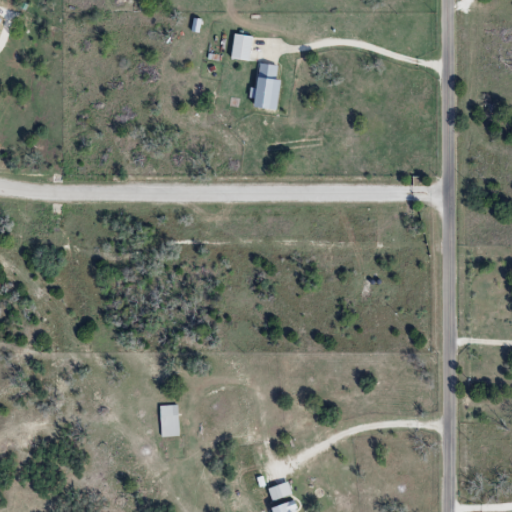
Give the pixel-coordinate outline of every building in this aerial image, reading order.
[(256,37),(237,34),(235,59),(254,61),(256,37)] [(286,80),(279,79),(280,65),(263,64),(260,108),(285,109),(286,80)] [(182,438),(182,406),(161,406),(161,438),(182,438)] [(275,502),(296,495),(292,482),(271,490),(275,502)] [(273,511),(292,511),(301,507),(298,500),(273,511)]
